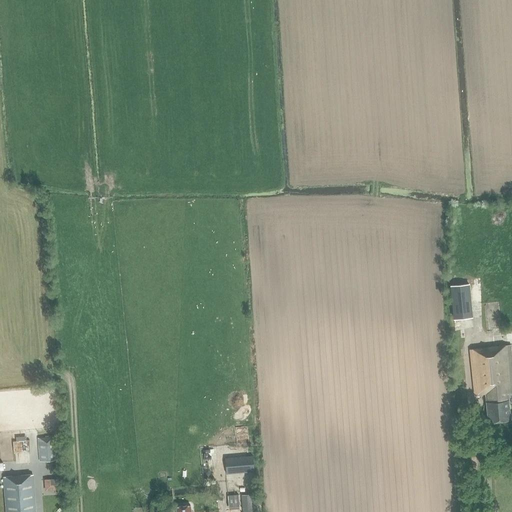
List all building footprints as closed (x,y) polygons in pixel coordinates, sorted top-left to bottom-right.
[(471,317),(468,284),(450,286),(453,318),(471,317)] [(470,350),(474,395),(485,394),(488,423),(510,420),(507,394),(511,393),(511,363),(511,351),(511,346),(507,346),(470,350)] [(57,460),(56,437),(53,437),(53,435),(44,436),(44,437),(37,438),(39,462),(57,460)] [(253,456),(224,458),(226,475),(254,473),(253,456)] [(34,511),(35,511),(32,476),(4,477),(6,511),(34,511)] [(62,479),(44,480),(44,491),(62,490),(62,479)] [(256,511),(255,493),(241,495),(242,511),(256,511)] [(239,509),(238,495),(227,496),(228,510),(239,509)]
